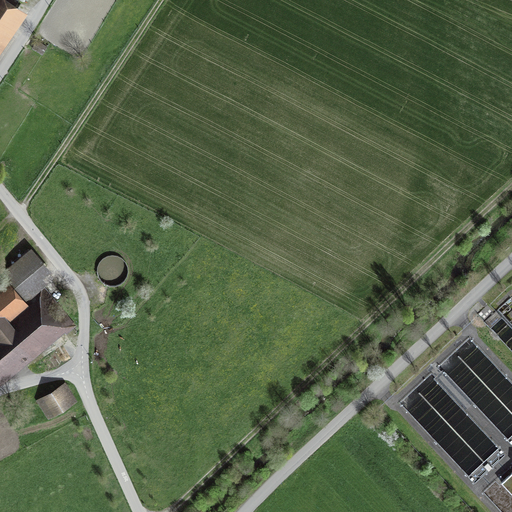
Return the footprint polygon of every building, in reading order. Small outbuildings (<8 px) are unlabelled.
[(0,39),(18,13),(0,1),(0,39)] [(36,40),(32,47),(42,54),(47,47),(36,40)] [(3,274),(14,288),(41,264),(30,251),(3,274)] [(29,310),(24,303),(9,285),(0,292),(0,308),(12,323),(29,310)] [(14,363),(68,318),(43,288),(24,303),(29,310),(12,323),(0,308),(0,373),(1,374),(14,363)] [(42,399),(52,415),(57,411),(56,409),(66,403),(68,405),(74,401),(64,385),(58,389),(60,391),(49,398),(48,395),(42,399)] [(511,472),(501,482),(511,493),(511,472)]
